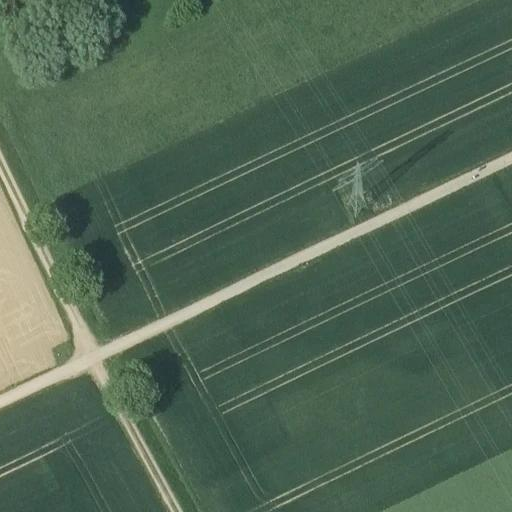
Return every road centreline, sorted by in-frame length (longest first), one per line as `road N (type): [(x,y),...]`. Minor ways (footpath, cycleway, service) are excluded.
road 1 (track): [(0,411),(511,166)]
road 2 (track): [(184,511),(101,363),(0,150)]
